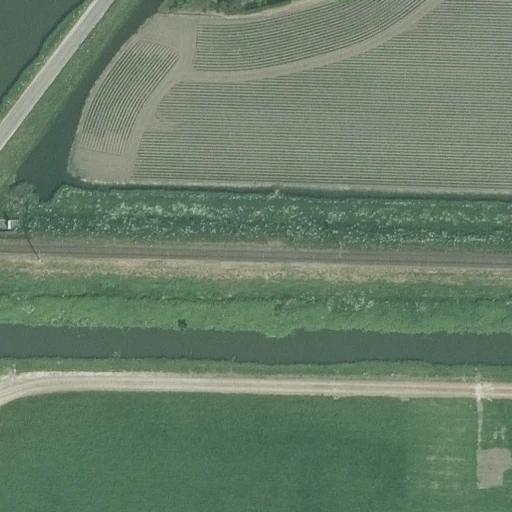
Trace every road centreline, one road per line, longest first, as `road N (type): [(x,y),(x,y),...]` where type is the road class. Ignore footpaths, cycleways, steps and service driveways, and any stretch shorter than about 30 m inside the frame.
road 1 (track): [(511,390),(43,378),(0,392)]
road 2 (unclassified): [(0,139),(107,0)]
